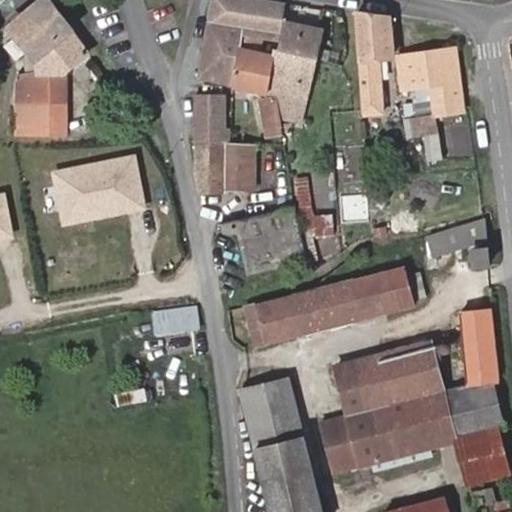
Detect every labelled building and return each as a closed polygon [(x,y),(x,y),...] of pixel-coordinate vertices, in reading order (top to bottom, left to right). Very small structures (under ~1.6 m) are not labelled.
[(86,54),(44,0),(41,0),(8,28),(33,59),(33,76),(19,76),(19,81),(16,81),(17,166),(46,164),(46,156),(63,154),(65,72),(86,54)] [(252,0),(210,0),(207,23),(241,30),(241,33),(250,35),(280,41),(278,50),(278,53),(314,60),(320,31),(282,22),(284,5),(252,0)] [(361,112),(361,114),(380,113),(375,61),(394,58),(390,22),(355,17),(361,112)] [(237,51),(241,33),(241,30),(207,23),(199,77),(232,85),(237,51)] [(436,133),(467,128),(455,50),(394,58),(399,92),(427,87),(433,115),(436,133)] [(268,82),(271,58),(237,51),(232,85),(266,92),(268,82)] [(281,95),(303,99),(305,99),(314,60),(278,53),(271,52),(271,58),(268,82),(266,92),(272,93),(281,95)] [(273,99),(277,117),(298,120),(303,99),(281,95),(272,93),(273,99)] [(221,97),(195,98),(196,143),(223,143),(221,97)] [(277,117),(273,99),(258,100),(263,128),(278,127),(277,117)] [(436,133),(433,115),(408,119),(411,138),(418,137),(435,133),(436,133)] [(139,139),(128,119),(116,126),(126,144),(139,139)] [(282,145),(284,156),(296,155),(290,127),(279,129),(282,145)] [(435,133),(418,137),(423,160),(439,158),(435,133)] [(251,190),(251,145),(231,143),(223,143),(196,143),(196,166),(200,193),(218,194),(220,190),(251,190)] [(58,168),(69,224),(155,206),(143,150),(58,168)] [(291,180),(302,228),(314,226),(315,235),(333,233),(330,214),(313,217),(305,177),(291,180)] [(0,240),(21,239),(16,190),(0,191),(0,240)] [(249,274),(307,260),(299,227),(295,204),(221,220),(224,235),(236,235),(249,274)] [(469,248),(487,243),(484,220),(426,238),(432,260),(469,248)] [(384,228),(372,231),(373,239),(386,236),(384,228)] [(471,267),(489,267),(487,249),(470,250),(471,267)] [(385,257),(374,259),(377,270),(388,267),(385,257)] [(403,271),(246,310),(254,345),(412,304),(403,271)] [(194,307),(153,315),(157,337),(197,328),(194,307)] [(491,383),(498,383),(492,313),(460,316),(467,398),(494,392),(491,383)] [(320,438),(447,405),(430,342),(334,367),(346,416),(317,424),(320,438)] [(259,452),(302,442),(287,383),(241,395),(255,453),(259,452)] [(503,427),(494,392),(467,398),(447,405),(457,440),(503,427)] [(447,405),(320,438),(330,472),(457,440),(447,405)] [(499,434),(456,445),(467,483),(509,472),(499,434)] [(259,452),(255,453),(270,511),(320,511),(302,442),(259,452)] [(511,511),(505,485),(473,493),(476,511),(511,511)] [(446,511),(443,497),(386,511),(446,511)]
